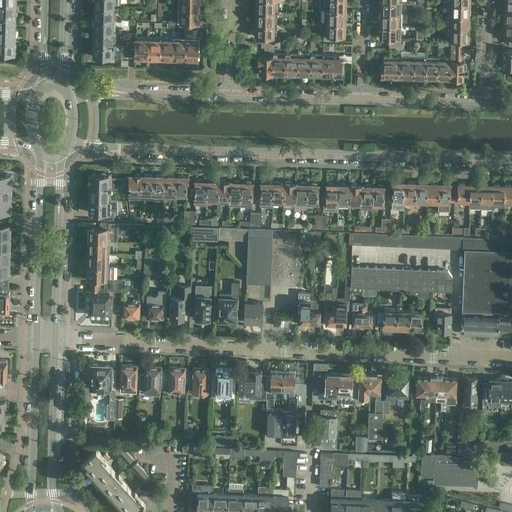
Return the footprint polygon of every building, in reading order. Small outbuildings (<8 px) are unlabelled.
[(178,0),(178,10),(199,10),(199,5),(200,4),(200,0),(178,0)] [(277,12),(277,0),(257,0),(257,4),(255,5),(255,9),(257,10),(257,11),(277,12)] [(346,0),(324,0),(324,10),(345,11),(345,6),(347,5),(347,0),(346,0)] [(401,13),(401,1),(381,0),(381,1),(380,2),(379,7),(381,8),(381,13),(401,13)] [(511,11),(511,0),(503,0),(504,6),(505,6),(505,7),(505,10),(505,11),(511,11)] [(16,5),(15,4),(0,3),(0,16),(16,17),(16,5)] [(469,8),(469,3),(448,3),(448,15),(469,16),(469,15),(470,14),(471,9),(469,8)] [(115,19),(116,7),(95,6),(95,7),(94,8),(94,13),(95,14),(95,19),(115,19)] [(199,14),(199,10),(178,10),(178,23),(179,23),(186,23),(198,23),(199,23),(199,19),(200,18),(200,15),(199,14)] [(345,11),(324,10),(324,23),(345,23),(345,18),(346,17),(346,13),(345,11)] [(276,25),(277,12),(257,11),(257,16),(255,17),(255,22),(256,23),(256,24),(276,25)] [(511,23),(511,11),(505,11),(505,12),(503,12),(503,18),(505,18),(505,20),(504,20),(504,23),(505,23),(505,24),(511,23)] [(400,26),(401,13),(381,13),(381,14),(379,14),(379,19),(381,20),(380,25),(400,26)] [(469,20),(469,16),(448,15),(448,28),(469,28),(469,27),(470,26),(470,21),(469,20)] [(16,23),(16,17),(0,16),(0,28),(14,29),(14,24),(16,23)] [(115,32),(115,19),(95,19),(95,20),(93,21),(93,25),(94,26),(94,31),(115,32)] [(198,29),(198,23),(186,23),(186,27),(185,39),(184,59),(186,59),(187,60),(188,60),(189,61),(191,61),(192,61),(194,61),(195,60),(196,59),(198,59),(198,50),(199,50),(200,44),(198,43),(198,41),(199,41),(199,39),(198,39),(198,37),(197,37),(197,29),(198,29)] [(344,28),(345,23),(324,23),(324,41),(336,41),(336,36),(344,36),(344,35),(346,34),(346,29),(344,28)] [(511,23),(505,24),(503,24),(503,30),(504,30),(504,32),(504,35),(504,36),(511,36),(511,23)] [(276,36),(276,25),(256,24),(256,29),(255,30),(255,34),(256,35),(256,37),(262,37),(261,42),(273,42),(273,41),(276,41),(276,36)] [(400,38),(400,26),(380,25),(380,30),(379,31),(379,36),(380,37),(380,38),(389,38),(400,38)] [(16,30),(14,29),(0,28),(0,40),(14,41),(14,37),(15,35),(16,30)] [(468,33),(469,28),(448,28),(447,40),(451,40),(462,41),(468,41),(468,40),(470,39),(470,34),(468,33)] [(115,44),(115,32),(94,31),(94,32),(93,33),(93,38),(94,39),(94,44),(115,45),(115,44)] [(147,58),(148,38),(135,37),(135,45),(135,57),(135,58),(139,58),(140,59),(142,59),(143,58),(147,58)] [(160,58),(160,38),(148,38),(147,58),(148,58),(149,59),(154,59),(155,58),(160,58)] [(172,59),(173,38),(160,38),(160,58),(161,58),(162,59),(166,60),(167,59),(172,59)] [(184,59),(185,39),(173,38),(172,59),(173,59),(174,60),(179,60),(180,59),(184,59)] [(14,41),(0,40),(0,54),(5,55),(5,54),(14,54),(14,52),(14,51),(15,50),(15,49),(16,49),(16,47),(16,46),(15,45),(15,44),(15,43),(14,42),(14,41)] [(273,53),(273,42),(261,42),(261,47),(265,47),(264,56),(259,56),(259,57),(257,58),(257,62),(258,63),(258,64),(260,64),(260,66),(260,73),(261,73),(262,75),(267,75),(268,74),(272,74),(273,53)] [(129,57),(135,57),(135,45),(115,44),(115,45),(94,44),(94,46),(92,47),(92,49),(92,52),(92,53),(94,55),(94,57),(103,57),(103,58),(109,59),(109,57),(112,57),(112,58),(114,58),(114,55),(119,55),(119,51),(122,51),(122,56),(129,56),(129,57)] [(462,54),(462,48),(450,48),(450,58),(450,79),(455,79),(456,80),(461,80),(462,79),(463,79),(463,72),(464,72),(464,70),(463,70),(463,69),(466,69),(466,62),(463,62),(463,61),(459,61),(459,58),(460,58),(460,54),(462,54)] [(511,49),(508,50),(504,50),(505,49),(504,49),(503,68),(504,68),(511,67),(511,49)] [(413,77),(414,52),(401,52),(401,56),(401,57),(400,77),(401,77),(402,78),(406,78),(407,77),(413,77)] [(425,77),(426,58),(426,53),(414,52),(413,77),(414,79),(419,79),(420,77),(425,77)] [(285,74),(285,53),(273,53),(272,74),(273,74),(273,73),(277,73),(278,75),(283,75),(284,74),(285,74)] [(298,74),(298,53),(285,53),(285,74),(290,74),(291,75),(295,75),(296,74),(298,74)] [(310,74),(311,54),(298,53),(298,74),(302,74),(303,76),(308,76),(309,74),(310,74)] [(324,75),(324,54),(311,54),(310,74),(315,74),(316,76),(320,76),(321,75),(322,75),(324,75)] [(339,55),(335,55),(324,54),(324,75),(331,75),(331,76),(333,76),(333,75),(341,75),(341,73),(343,73),(343,67),(341,67),(341,65),(339,65),(339,55)] [(400,77),(401,57),(401,56),(384,56),(384,62),(384,66),(382,66),(382,68),(380,68),(380,74),(382,74),(382,77),(388,77),(389,78),(394,78),(395,77),(400,77)] [(437,78),(438,58),(426,58),(425,77),(426,79),(431,79),(432,78),(437,78)] [(450,58),(438,58),(437,78),(439,78),(440,79),(444,79),(445,78),(450,78),(450,79),(450,58)] [(0,186),(10,187),(10,182),(12,182),(12,176),(11,176),(11,174),(2,174),(2,172),(0,172),(0,186)] [(90,183),(90,188),(111,188),(129,188),(129,176),(123,176),(124,176),(124,181),(111,181),(111,174),(108,174),(108,175),(107,175),(106,174),(105,173),(104,173),(103,173),(102,173),(101,173),(100,174),(100,175),(90,174),(90,176),(89,176),(89,183),(90,183)] [(140,193),(140,176),(139,175),(138,174),(137,174),(135,174),(134,176),(129,175),(129,176),(129,188),(129,193),(140,193)] [(152,194),(152,176),(152,175),(145,175),(145,176),(140,176),(140,193),(140,198),(152,199),(152,194)] [(164,194),(164,176),(163,176),(163,175),(156,175),(156,176),(152,176),(152,194),(164,194)] [(175,194),(176,177),(174,177),(174,176),(168,175),(168,176),(164,176),(164,194),(164,198),(165,198),(166,199),(167,199),(168,199),(169,199),(170,199),(172,199),(173,199),(174,198),(175,198),(175,194)] [(188,177),(176,177),(175,194),(187,194),(187,183),(188,183),(188,177)] [(206,200),(207,182),(202,181),(201,180),(197,180),(196,181),(195,181),(195,199),(206,200)] [(217,200),(218,182),(213,182),(213,180),(208,180),(208,182),(207,182),(206,200),(217,200)] [(229,200),(230,182),(230,181),(225,181),(224,180),(223,180),(221,180),(220,180),(219,181),(218,181),(218,182),(217,200),(229,200)] [(241,201),(241,182),(240,182),(239,181),(235,181),(234,182),(230,182),(229,200),(241,201)] [(246,183),(241,182),(241,201),(252,201),(253,183),(252,183),(251,181),(247,181),(246,183)] [(295,207),(295,202),(296,184),(296,183),(291,183),(290,182),(289,181),(287,181),(286,182),(285,183),(284,183),(284,184),(283,202),(283,207),(295,207)] [(272,201),(272,183),(268,183),(267,182),(263,182),(262,183),(261,183),(260,206),(272,207),(272,201)] [(283,202),(284,184),(279,184),(278,182),(274,182),(273,183),(272,183),(272,201),(283,202)] [(404,201),(404,183),(404,182),(397,182),(397,183),(393,183),(392,201),(404,201)] [(415,201),(416,183),(415,183),(415,182),(408,182),(408,183),(404,183),(404,201),(415,201)] [(427,202),(427,183),(426,183),(426,182),(420,182),(420,183),(416,183),(415,201),(427,202)] [(438,202),(439,184),(438,184),(438,183),(431,182),(431,184),(427,183),(427,202),(438,202)] [(306,203),(307,184),(306,184),(305,183),(301,183),(300,184),(296,184),(295,202),(306,203)] [(312,184),(307,184),(306,203),(318,203),(319,185),(317,185),(317,183),(313,183),(312,184)] [(338,203),(338,185),(334,185),(333,183),(329,183),(328,185),(327,185),(326,203),(338,203)] [(349,204),(349,185),(345,185),(344,184),(340,183),(339,185),(338,185),(338,203),(349,204)] [(361,204),(362,186),(362,185),(357,184),(356,183),(354,183),(353,183),(352,183),(350,184),(349,184),(349,185),(349,204),(361,204)] [(443,184),(439,184),(438,202),(454,202),(454,196),(450,196),(450,184),(449,184),(449,183),(443,183),(443,184)] [(469,201),(470,185),(465,184),(465,183),(459,183),(458,200),(469,201)] [(482,185),(481,185),(476,185),(476,183),(470,183),(470,185),(469,201),(481,201),(482,185)] [(372,204),(373,186),(372,186),(371,184),(367,184),(366,186),(362,186),(361,204),(372,204)] [(377,186),(373,186),(372,204),(384,204),(384,186),(383,186),(382,185),(378,184),(377,186)] [(493,185),(488,185),(488,184),(481,184),(481,185),(482,185),(481,201),(493,201),(493,185)] [(504,202),(505,185),(504,185),(499,185),(499,184),(493,184),(493,185),(493,201),(504,202)] [(10,188),(10,187),(0,186),(0,199),(10,199),(10,198),(11,197),(11,196),(11,195),(12,195),(12,194),(12,193),(12,192),(11,191),(11,190),(11,189),(10,188)] [(110,201),(111,188),(90,188),(90,192),(89,192),(89,193),(88,194),(88,195),(88,196),(88,197),(89,197),(89,198),(90,199),(90,200),(110,201)] [(10,204),(10,199),(0,199),(0,217),(2,218),(3,212),(9,212),(9,211),(11,211),(11,204),(10,204)] [(114,201),(110,201),(90,200),(90,204),(89,205),(88,206),(88,207),(88,208),(88,209),(88,210),(89,211),(89,212),(95,213),(110,213),(110,212),(114,212),(114,201)] [(190,223),(190,211),(184,210),(184,219),(178,219),(178,223),(190,223)] [(205,224),(205,220),(200,220),(200,218),(196,218),(196,211),(190,211),(190,223),(205,224)] [(321,228),(322,216),(316,215),(315,224),(310,224),(310,228),(321,228)] [(337,229),(337,225),(331,225),(331,223),(327,223),(327,216),(322,216),(321,228),(337,229)] [(2,218),(0,217),(0,236),(9,237),(9,236),(10,235),(10,231),(9,230),(9,225),(10,225),(10,224),(2,224),(2,218)] [(387,231),(387,219),(382,219),(382,227),(376,227),(375,231),(387,231)] [(193,238),(217,239),(218,227),(193,226),(193,238)] [(248,240),(248,229),(242,229),(242,228),(219,227),(218,239),(248,240)] [(89,236),(89,240),(110,241),(110,228),(98,228),(89,228),(89,230),(87,230),(87,236),(89,236)] [(270,283),(273,229),(249,228),(248,229),(248,240),(246,282),(270,283)] [(300,230),(273,229),(270,283),(298,284),(301,230),(300,230)] [(9,242),(9,237),(0,236),(0,248),(8,249),(8,248),(10,247),(10,243),(9,242)] [(511,312),(511,238),(463,237),(463,249),(465,249),(461,331),(491,332),(491,334),(499,334),(501,334),(501,332),(511,332),(511,312)] [(117,241),(110,241),(89,240),(89,242),(87,242),(87,248),(88,248),(88,253),(110,254),(116,254),(117,241)] [(8,250),(8,249),(0,248),(0,261),(8,262),(8,256),(10,255),(10,251),(8,250)] [(109,266),(110,254),(88,253),(88,254),(87,254),(87,260),(88,261),(88,265),(109,266)] [(0,274),(8,274),(8,269),(9,268),(9,264),(8,263),(8,262),(0,261),(0,274)] [(114,266),(109,266),(88,265),(88,270),(86,270),(86,276),(88,276),(88,278),(90,278),(103,278),(114,279),(114,266)] [(351,286),(357,286),(363,286),(376,287),(392,287),(398,288),(404,288),(411,288),(422,289),(452,290),(452,276),(448,270),(351,266),(351,286)] [(115,291),(115,279),(114,279),(103,278),(103,284),(103,290),(90,290),(87,290),(87,310),(92,315),(91,316),(112,316),(112,298),(109,298),(109,291),(115,291)] [(337,304),(337,299),(337,297),(335,297),(336,281),(332,281),(332,287),(331,287),(330,297),(330,303),(329,310),(326,309),(326,325),(336,325),(337,304)] [(231,293),(219,292),(218,313),(217,313),(217,316),(218,316),(218,320),(220,320),(220,322),(227,323),(227,321),(229,321),(229,319),(237,320),(238,298),(239,298),(240,282),(231,282),(231,293)] [(13,286),(9,286),(0,285),(0,312),(9,312),(9,306),(9,293),(12,293),(13,286)] [(190,311),(190,302),(191,286),(181,285),(180,293),(178,293),(178,297),(171,296),(170,303),(169,302),(169,311),(170,311),(170,318),(184,319),(184,311),(190,311)] [(311,286),(311,296),(310,324),(320,325),(320,321),(320,303),(317,303),(317,299),(316,299),(316,287),(311,286)] [(376,295),(376,287),(363,286),(363,295),(376,295)] [(421,299),(422,289),(411,288),(410,299),(421,299)] [(147,303),(147,318),(163,318),(163,316),(166,316),(167,289),(166,289),(166,290),(158,290),(158,291),(159,291),(158,294),(157,294),(155,294),(155,295),(147,295),(146,303),(147,303)] [(210,297),(210,292),(196,292),(195,319),(198,319),(198,320),(207,320),(207,319),(209,319),(210,299),(212,299),(212,297),(210,297)] [(310,324),(311,296),(301,296),(300,310),(300,313),(297,313),(297,322),(300,322),(299,324),(310,324)] [(337,299),(337,304),(336,325),(346,326),(347,304),(342,304),(342,299),(337,299)] [(139,317),(139,313),(140,300),(133,300),(133,303),(124,302),(123,317),(139,317)] [(245,302),(244,321),(262,322),(263,302),(245,302)] [(362,326),(362,305),(356,304),(356,311),(352,311),(352,326),(362,326)] [(367,305),(362,305),(362,326),(372,327),(372,311),(367,311),(367,305)] [(451,307),(434,306),(433,320),(438,320),(437,330),(438,329),(438,331),(445,331),(445,330),(450,330),(451,307)] [(397,328),(397,311),(398,309),(384,308),(384,327),(397,328)] [(409,328),(409,312),(397,311),(397,328),(409,328)] [(422,312),(409,312),(409,328),(422,329),(422,312)] [(110,396),(110,392),(115,392),(116,368),(111,368),(111,364),(91,363),(90,386),(90,398),(97,398),(97,396),(110,396)] [(137,376),(137,365),(121,365),(120,391),(136,392),(136,381),(137,376)] [(161,366),(145,366),(145,374),(140,373),(139,389),(144,390),(144,395),(160,395),(161,381),(161,366)] [(169,369),(164,369),(163,395),(168,396),(169,391),(178,391),(178,392),(180,392),(180,391),(184,391),(184,382),(187,382),(188,368),(185,368),(185,367),(169,366),(169,369)] [(209,368),(193,367),(192,392),(202,392),(202,393),(205,393),(205,392),(208,392),(209,368)] [(212,373),(211,396),(235,397),(236,374),(232,374),(232,370),(232,369),(231,369),(217,368),(216,368),(216,369),(216,373),(212,373)] [(250,371),(239,370),(238,393),(250,394),(249,398),(266,399),(267,376),(260,375),(260,370),(250,370),(250,371)] [(282,389),(283,371),(271,370),(271,374),(271,389),(282,389)] [(295,371),(283,371),(282,389),(289,390),(289,408),(297,408),(297,392),(294,392),(295,371)] [(338,393),(339,373),(332,373),(332,374),(326,374),(326,378),(322,378),(321,407),(326,407),(326,393),(338,393)] [(348,373),(339,373),(338,393),(338,402),(355,403),(356,380),(352,379),(352,374),(348,374),(348,373)] [(369,392),(370,374),(363,374),(363,375),(359,375),(359,386),(356,386),(355,402),(359,402),(359,398),(369,398),(369,392)] [(377,374),(370,374),(369,392),(376,392),(376,400),(381,400),(381,375),(377,375),(377,374)] [(397,398),(399,375),(391,375),(391,376),(387,376),(386,393),(386,400),(390,400),(390,398),(397,398)] [(406,375),(399,375),(397,398),(408,398),(409,393),(409,376),(405,376),(406,375)] [(425,410),(426,377),(416,376),(415,393),(421,394),(420,410),(425,410)] [(436,402),(436,376),(430,376),(430,377),(426,377),(425,410),(429,410),(430,402),(436,402)] [(446,410),(447,378),(443,377),(443,376),(436,376),(436,402),(441,403),(441,410),(446,410)] [(463,401),(477,402),(478,378),(464,377),(463,401)] [(457,378),(447,378),(446,410),(450,411),(450,401),(457,401),(457,378)] [(501,398),(502,380),(501,380),(500,379),(496,379),(495,380),(489,379),(489,383),(483,382),(482,405),(493,405),(493,398),(501,398)] [(511,405),(511,380),(509,380),(508,379),(504,379),(503,380),(502,380),(501,398),(501,405),(511,405)] [(123,398),(115,398),(114,417),(122,417),(123,398)] [(381,438),(383,412),(383,400),(381,400),(376,400),(375,411),(369,411),(368,437),(381,438)] [(296,434),(297,408),(289,408),(272,407),(267,407),(266,433),(296,434)] [(321,409),(320,435),(319,443),(324,448),(336,448),(337,410),(321,409)] [(137,440),(148,441),(149,433),(144,433),(145,416),(138,416),(137,440)] [(354,434),(354,449),(367,449),(367,435),(354,434)] [(209,435),(209,443),(233,444),(233,436),(209,435)] [(422,450),(431,450),(432,438),(423,438),(422,450)] [(406,451),(406,440),(395,440),(395,450),(406,451)] [(494,440),(488,440),(488,445),(481,444),(480,450),(488,451),(494,451),(494,440)] [(457,442),(445,441),(445,452),(456,452),(457,442)] [(472,445),(458,444),(457,453),(480,454),(480,443),(472,442),(472,445)] [(119,455),(125,450),(120,445),(115,450),(119,455)] [(105,460),(110,456),(106,451),(103,454),(96,447),(81,461),(87,467),(85,468),(96,480),(111,467),(105,460)] [(123,460),(129,455),(125,450),(119,455),(123,460)] [(421,475),(435,476),(434,482),(435,482),(451,482),(451,483),(451,482),(460,483),(476,483),(477,483),(478,464),(472,464),(472,455),(463,455),(463,458),(451,457),(451,454),(422,453),(421,475)] [(133,459),(129,455),(123,460),(128,465),(133,459)] [(135,472),(141,467),(136,463),(131,468),(135,472)] [(121,478),(126,473),(122,469),(117,473),(111,467),(96,480),(112,498),(127,484),(121,478)] [(140,477),(145,472),(141,467),(135,472),(140,477)] [(150,477),(145,472),(140,477),(144,482),(150,477)] [(328,486),(328,478),(320,478),(319,486),(328,486)] [(212,511),(213,492),(198,492),(198,482),(192,481),(191,497),(197,498),(196,511),(212,511)] [(150,501),(150,491),(142,491),(138,487),(134,491),(127,484),(112,498),(124,510),(125,509),(128,511),(133,511),(138,507),(141,511),(149,511),(150,501)] [(163,501),(163,491),(150,491),(150,501),(163,501)] [(227,511),(228,493),(213,492),(212,511),(227,511)] [(242,511),(243,493),(228,493),(227,511),(242,511)] [(257,511),(258,494),(243,493),(242,511),(257,511)] [(272,511),(273,495),(258,494),(257,511),(272,511)] [(287,511),(288,495),(273,495),(272,511),(287,511)] [(360,511),(361,498),(331,497),(331,504),(330,511),(360,511)] [(390,511),(391,499),(361,498),(360,511),(390,511)] [(421,501),(391,499),(390,511),(421,511),(421,508),(421,501)] [(162,511),(162,505),(163,501),(150,501),(149,511),(162,511)]
